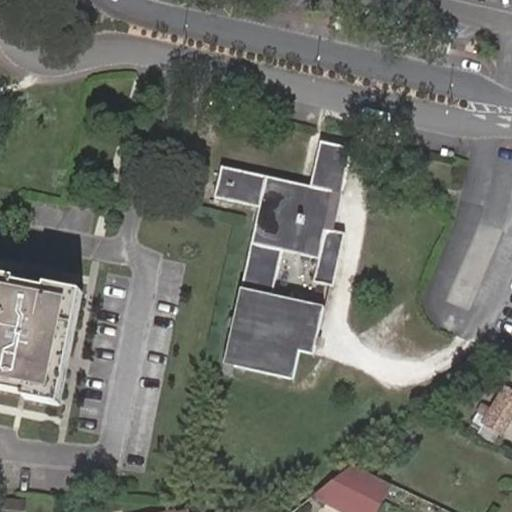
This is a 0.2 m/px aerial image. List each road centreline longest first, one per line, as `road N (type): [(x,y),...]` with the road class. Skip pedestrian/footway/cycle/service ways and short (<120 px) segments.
road 1 (residential): [(8,0),(12,34),(49,60),(120,50),(174,56),(485,122)]
road 2 (residential): [(511,97),(158,16),(119,0)]
